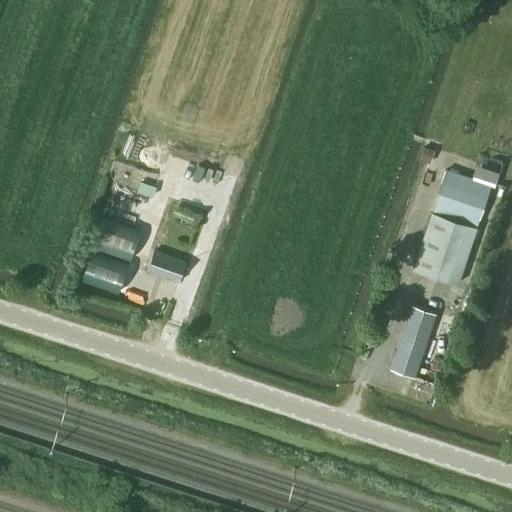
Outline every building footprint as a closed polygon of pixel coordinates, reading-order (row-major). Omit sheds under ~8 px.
[(445,170),(438,191),(483,206),(490,185),(445,170)] [(431,212),(412,269),(457,284),(476,227),(431,212)] [(123,237),(100,228),(96,238),(120,247),(123,237)] [(153,251),(147,268),(178,280),(185,263),(153,251)] [(403,330),(390,369),(414,377),(427,337),(434,313),(411,306),(403,330)]
